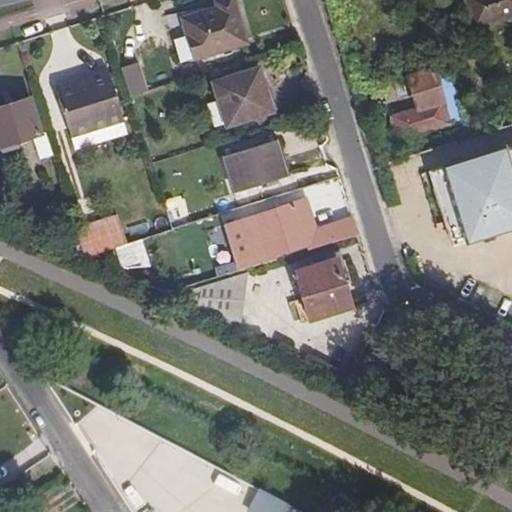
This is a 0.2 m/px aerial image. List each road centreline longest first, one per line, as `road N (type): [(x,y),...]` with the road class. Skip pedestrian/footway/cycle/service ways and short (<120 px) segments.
road 1 (residential): [(511,353),(394,295),(298,0)]
road 2 (unclassified): [(114,511),(0,346)]
